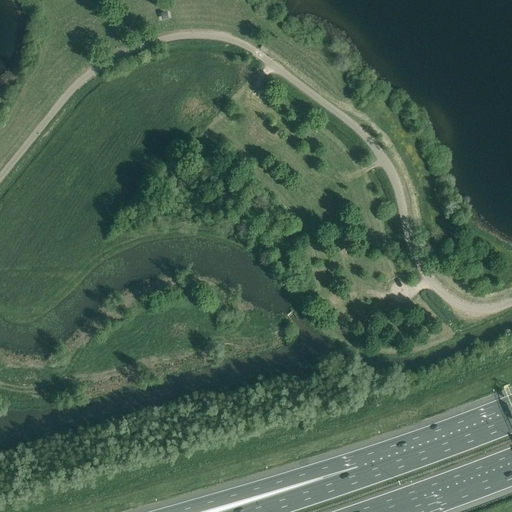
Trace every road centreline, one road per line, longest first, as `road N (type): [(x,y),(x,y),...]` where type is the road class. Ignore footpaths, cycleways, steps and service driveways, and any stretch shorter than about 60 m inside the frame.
road 1 (unclassified): [(0,178),(98,67),(178,36),(237,41),(371,143),(396,185),(414,257),(430,282),(472,308),(511,301)]
road 2 (track): [(270,62),(258,84),(261,105),(338,167),(354,171),(382,159)]
road 3 (motorway): [(360,469),(188,511)]
road 4 (motorway): [(511,414),(360,469)]
road 5 (motorway): [(375,511),(511,464)]
road 6 (motorway): [(360,469),(239,511)]
